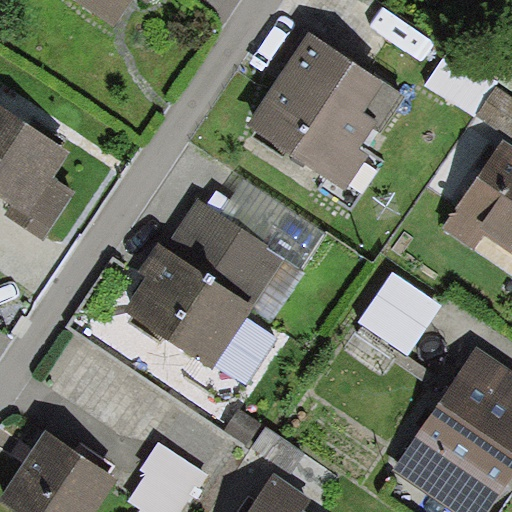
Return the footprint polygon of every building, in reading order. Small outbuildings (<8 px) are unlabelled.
[(156,0),(67,0),(116,34),(139,2),(150,10),(156,0)] [(377,87),(308,43),(251,132),(340,190),(360,158),(351,152),(367,127),(356,119),(377,87)] [(66,156),(0,116),(0,202),(16,213),(13,219),(44,237),(69,195),(50,183),(66,156)] [(511,154),(504,148),(448,231),(476,249),(484,236),(511,254),(511,154)] [(238,319),(276,259),(189,205),(144,277),(152,281),(129,318),(244,390),(275,342),(238,319)] [(448,304),(394,268),(354,325),(408,362),(448,304)] [(511,377),(477,353),(395,474),(450,511),(489,511),(511,479),(511,377)] [(97,511),(116,484),(48,440),(5,505),(16,511),(97,511)] [(181,511),(207,476),(162,445),(142,474),(148,478),(130,504),(141,511),(181,511)] [(303,511),(309,503),(272,478),(248,511),(303,511)]
